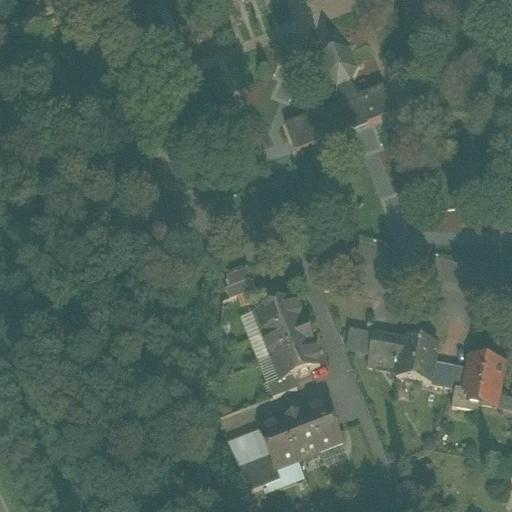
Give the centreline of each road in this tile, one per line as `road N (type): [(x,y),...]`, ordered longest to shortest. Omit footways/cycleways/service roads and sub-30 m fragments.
road 1 (residential): [(143,165),(130,204),(320,275),(511,316)]
road 2 (unknown): [(282,262),(343,379)]
road 3 (unknown): [(343,379),(396,489)]
